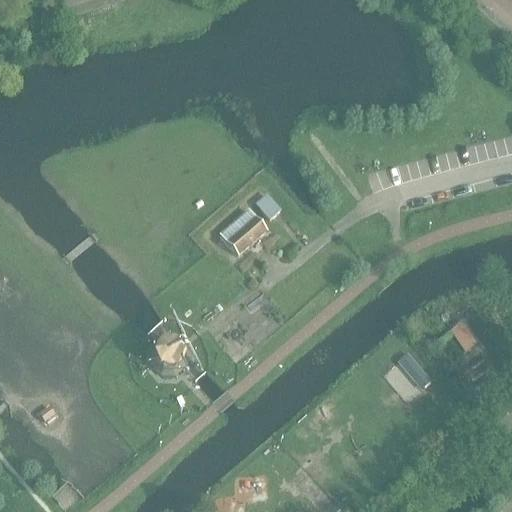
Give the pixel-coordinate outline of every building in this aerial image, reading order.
[(280,215),(266,198),(254,208),(268,225),(280,215)] [(238,261),(266,237),(247,216),(220,241),(238,261)] [(466,354),(477,345),(463,327),(452,336),(466,354)] [(182,334),(171,331),(167,332),(162,332),(154,336),(148,340),(143,347),(141,354),(140,361),(141,368),(145,377),(149,383),(156,387),(163,390),(171,390),(179,389),(187,385),(189,383),(195,376),(199,365),(199,358),(196,348),(192,342),(189,338),(182,334)] [(398,366),(421,394),(432,385),(409,357),(398,366)]
